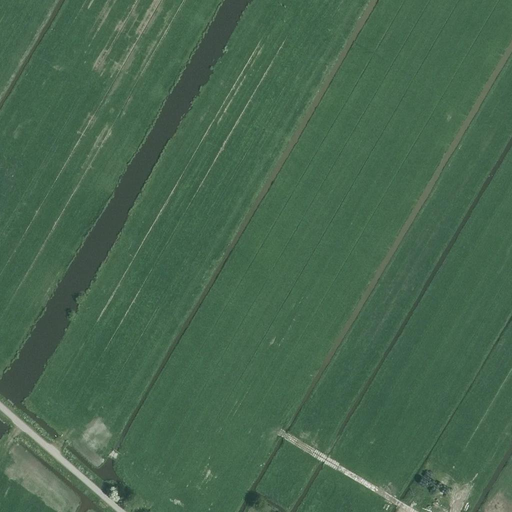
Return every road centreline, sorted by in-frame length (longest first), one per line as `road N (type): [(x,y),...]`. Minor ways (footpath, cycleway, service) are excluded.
road 1 (unclassified): [(0,406),(121,511)]
road 2 (track): [(277,429),(411,511)]
